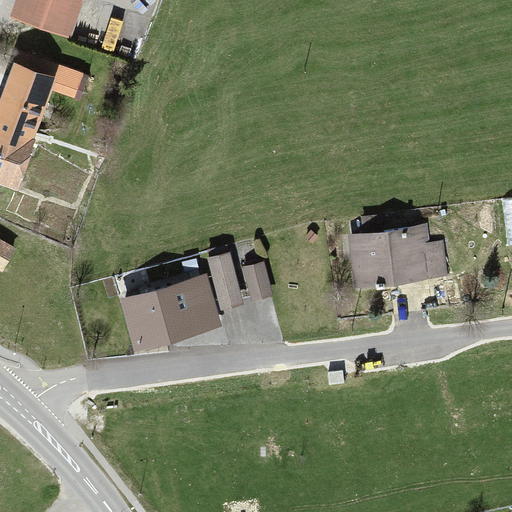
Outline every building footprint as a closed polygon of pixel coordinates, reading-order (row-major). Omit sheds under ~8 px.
[(11,0),(8,9),(71,29),(81,0),(11,0)] [(66,92),(73,71),(14,53),(0,97),(0,171),(17,176),(45,86),(66,92)] [(430,224),(349,231),(353,278),(434,271),(430,224)] [(0,236),(0,267),(1,268),(14,244),(0,236)] [(262,265),(240,269),(246,297),(267,293),(262,265)] [(201,278),(118,293),(126,337),(209,322),(201,278)]
